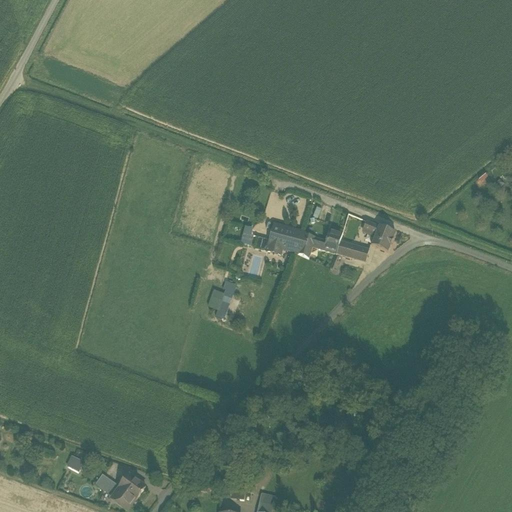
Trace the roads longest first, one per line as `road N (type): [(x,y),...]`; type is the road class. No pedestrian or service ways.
road 1 (unclassified): [(155,511),(192,462),(422,234),(511,267)]
road 2 (track): [(14,79),(266,174)]
